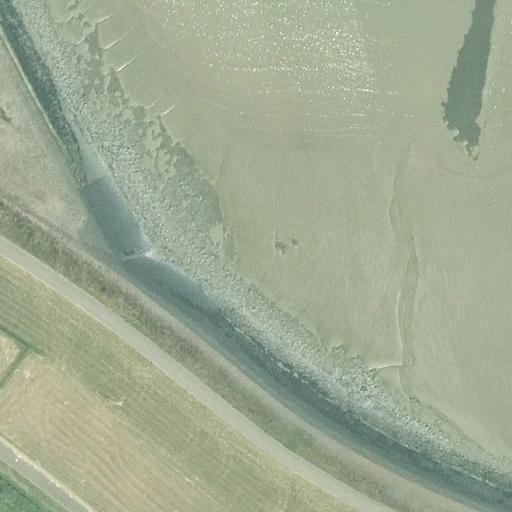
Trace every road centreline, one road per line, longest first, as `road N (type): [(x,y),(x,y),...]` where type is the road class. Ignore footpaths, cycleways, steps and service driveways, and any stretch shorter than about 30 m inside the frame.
road 1 (trunk): [(116,511),(130,0)]
road 2 (trunk): [(77,0),(64,511)]
